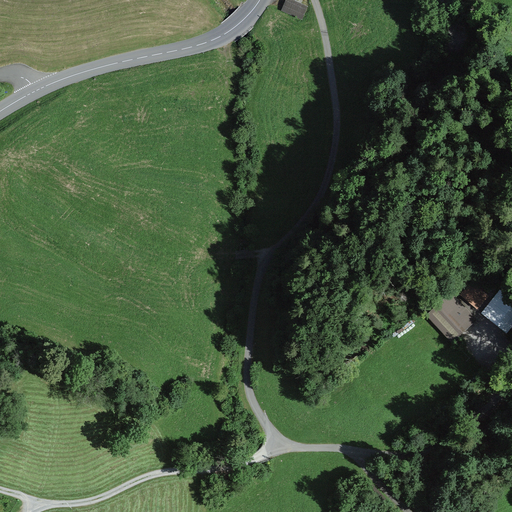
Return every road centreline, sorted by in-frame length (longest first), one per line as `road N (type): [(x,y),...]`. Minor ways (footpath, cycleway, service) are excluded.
road 1 (track): [(314,0),(330,71),(331,152),(310,208),(255,282),(246,354),(253,407),(281,446)]
road 2 (tertiary): [(0,112),(81,73),(205,43),(228,33),(259,0)]
road 3 (track): [(281,446),(418,456),(511,391)]
road 4 (track): [(0,490),(64,506),(92,503),(163,472),(205,470)]
